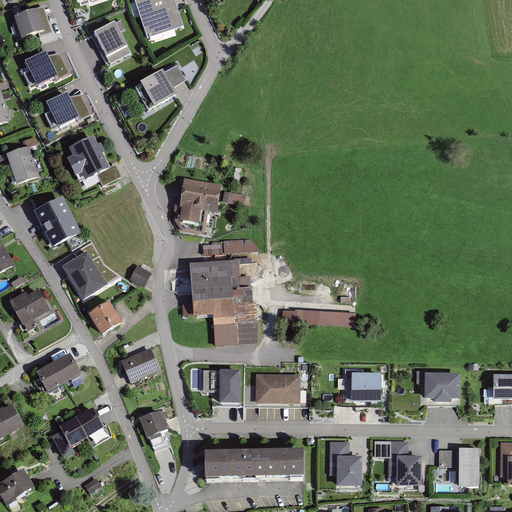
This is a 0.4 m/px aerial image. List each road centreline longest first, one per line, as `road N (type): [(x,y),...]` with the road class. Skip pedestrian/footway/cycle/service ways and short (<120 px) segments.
road 1 (residential): [(0,203),(95,351),(164,511)]
road 2 (residential): [(191,430),(511,431)]
road 3 (residential): [(144,178),(169,236),(158,301),(191,430)]
road 4 (residential): [(144,178),(219,58),(193,0)]
road 5 (residential): [(56,0),(144,178)]
